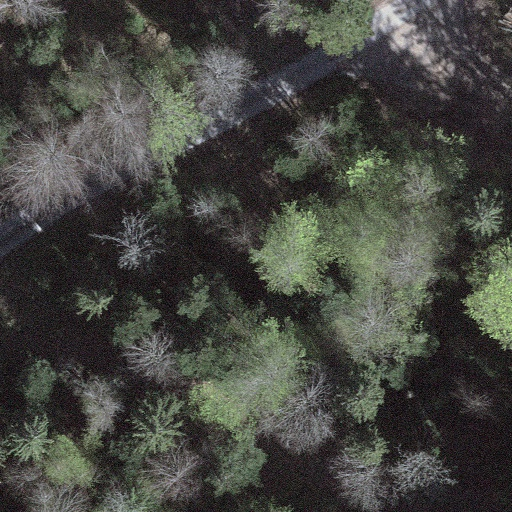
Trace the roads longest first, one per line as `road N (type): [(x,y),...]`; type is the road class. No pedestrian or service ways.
road 1 (track): [(0,247),(76,184),(401,0)]
road 2 (track): [(370,23),(440,78),(511,111)]
